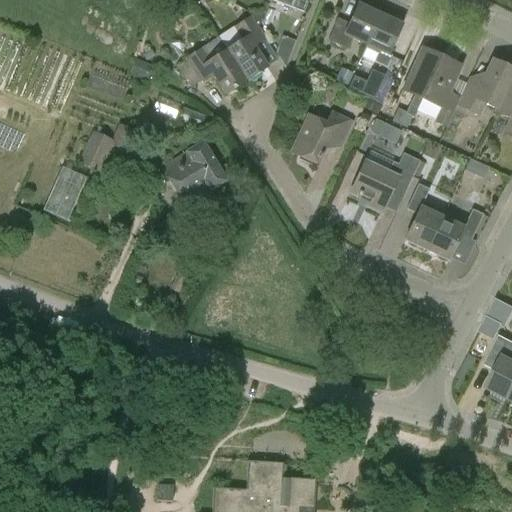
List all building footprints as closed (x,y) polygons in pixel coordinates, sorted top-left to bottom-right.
[(283,0),(281,6),(291,9),(303,14),(308,0),(283,0)] [(353,40),(365,46),(380,16),(358,6),(349,25),(337,20),(327,42),(339,46),(348,51),(353,40)] [(402,26),(380,16),(365,46),(359,60),(373,66),(375,63),(386,69),(392,58),(388,56),(402,26)] [(266,41),(251,17),(217,38),(220,42),(226,52),(226,53),(246,83),(267,69),(254,48),(266,41)] [(225,96),(246,83),(226,53),(226,52),(220,42),(204,52),(202,49),(184,60),(185,61),(177,66),(191,88),(199,83),(199,84),(212,75),(225,96)] [(411,118),(413,119),(441,58),(421,49),(404,88),(415,93),(405,115),(411,118)] [(442,59),(441,58),(413,119),(414,119),(422,101),(441,110),(435,123),(446,128),(457,106),(446,101),(460,70),(441,61),(442,59)] [(149,65),(133,60),(129,73),(145,78),(149,65)] [(478,116),(484,104),(497,111),(511,79),(511,72),(492,63),(481,86),(470,80),(458,106),(478,116)] [(350,75),(339,70),(334,81),(345,86),(350,75)] [(373,101),(384,77),(372,72),(361,95),(373,101)] [(511,79),(497,111),(496,113),(511,120),(506,132),(511,134),(511,79)] [(379,106),(368,101),(365,109),(375,114),(379,106)] [(406,129),(411,118),(405,115),(406,114),(397,111),(391,122),(406,129)] [(325,125),(309,117),(292,154),(317,166),(328,142),(340,148),(352,124),(330,114),(325,125)] [(388,128),(375,122),(370,134),(383,140),(388,128)] [(77,164),(100,174),(112,147),(125,153),(124,156),(135,161),(133,165),(149,173),(156,157),(128,145),(134,132),(118,125),(111,141),(92,132),(77,164)] [(419,156),(424,144),(411,138),(406,150),(419,156)] [(161,169),(184,207),(225,182),(202,144),(161,169)] [(364,164),(350,195),(370,204),(368,208),(381,213),(382,214),(383,210),(392,214),(395,215),(398,208),(403,197),(410,182),(414,174),(419,163),(416,162),(403,155),(398,166),(393,164),(388,175),(364,164)] [(70,221),(84,175),(58,167),(44,213),(70,221)] [(404,242),(427,252),(442,220),(431,215),(435,208),(424,203),(430,191),(417,186),(406,211),(416,216),(404,242)] [(445,213),(442,220),(427,252),(448,262),(459,236),(471,242),(483,217),(471,211),(466,222),(445,213)] [(190,249),(193,254),(206,247),(203,241),(190,249)] [(500,322),(489,316),(481,330),(492,336),(500,322)] [(486,389),(509,401),(511,394),(511,362),(509,361),(511,356),(511,347),(508,346),(497,341),(484,366),(495,372),(486,389)] [(300,511),(312,511),(314,511),(316,482),(287,480),(282,480),(283,465),(247,463),(246,492),(212,490),(210,511),(300,511)] [(171,487),(155,486),(154,502),(170,503),(171,487)]
